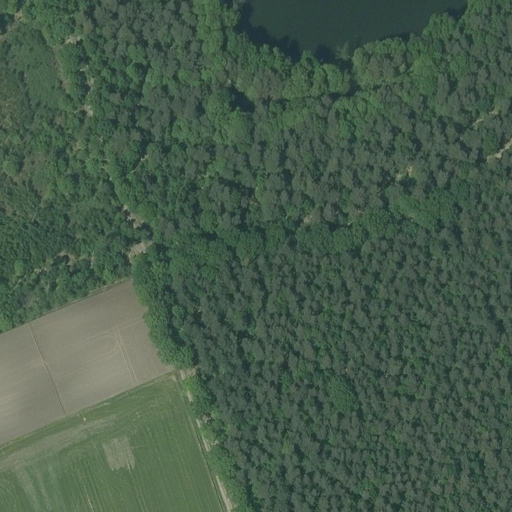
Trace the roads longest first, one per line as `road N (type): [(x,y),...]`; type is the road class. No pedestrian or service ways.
road 1 (track): [(154,258),(392,230),(426,217),(511,145)]
road 2 (track): [(55,0),(105,148)]
road 3 (track): [(143,259),(183,376)]
